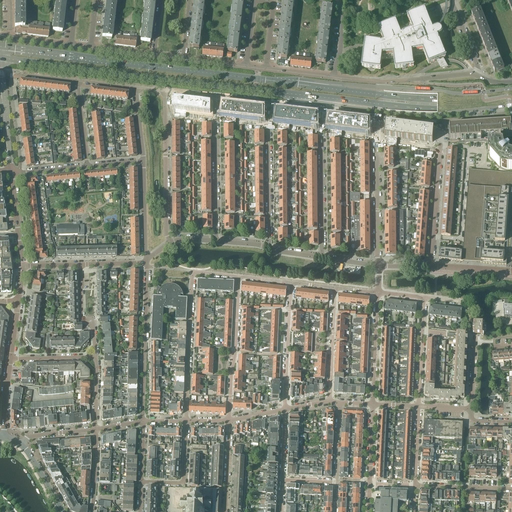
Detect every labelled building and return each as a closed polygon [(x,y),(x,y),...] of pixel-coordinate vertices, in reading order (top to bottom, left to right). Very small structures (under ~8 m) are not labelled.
[(24,0),(14,0),(15,11),(24,11),(24,0)] [(145,0),(144,10),(153,11),(154,0),(145,0)] [(205,2),(195,0),(193,16),(203,17),(205,2)] [(284,0),(283,9),(293,10),(293,0),(284,0)] [(65,2),(56,1),(54,17),(64,18),(64,12),(65,12),(65,9),(65,2)] [(234,3),(232,19),(241,21),(243,5),(234,3)] [(323,5),(321,19),(331,21),(332,7),(328,6),(328,5),(323,4),(323,6),(323,5)] [(113,22),(115,7),(106,6),(105,13),(104,13),(104,16),(104,21),(113,22)] [(486,24),(483,15),(480,8),(474,10),(475,11),(471,13),(477,28),(486,24)] [(293,10),(283,9),(281,25),(291,26),(293,10)] [(144,10),(142,25),(152,27),(153,11),(144,10)] [(446,57),(437,37),(439,36),(440,36),(441,35),(442,34),(442,33),(442,32),(442,31),(442,30),(441,29),(440,28),(439,28),(438,28),(437,28),(433,30),(428,19),(425,10),(407,17),(410,24),(405,26),(398,28),(396,21),(378,28),(381,36),(377,38),(373,38),(366,37),(364,47),(362,67),(380,69),(382,60),(394,59),(395,69),(414,66),(413,57),(425,55),(428,64),(446,57)] [(24,11),(15,11),(15,27),(22,27),(24,27),(24,11)] [(203,17),(193,16),(192,31),(201,32),(203,17)] [(64,18),(54,17),(52,31),(62,32),(62,27),(63,28),(63,25),(64,18)] [(232,19),(230,35),(239,36),(241,21),(232,19)] [(331,21),(321,19),(319,34),(329,35),(331,21)] [(112,38),(113,22),(104,21),(103,29),(102,32),(103,32),(102,36),(106,37),(106,38),(111,39),(111,37),(112,38)] [(492,39),(486,24),(477,28),(483,43),(492,39)] [(152,27),(142,25),(140,41),(150,42),(152,27)] [(281,25),(279,41),(289,42),(291,26),(281,25)] [(201,32),(192,31),(190,47),(194,47),(194,49),(199,49),(199,48),(201,32)] [(329,35),(319,34),(318,48),(327,49),(329,35)] [(239,36),(230,35),(228,51),(237,52),(239,36)] [(498,54),(492,39),(483,43),(489,58),(498,54)] [(289,42),(279,41),(277,57),(281,58),(281,59),(286,60),(287,58),(289,42)] [(327,49),(318,48),(316,62),(316,63),(321,64),(322,62),(326,63),(327,49)] [(505,71),(502,62),(498,54),(489,58),(495,73),(499,71),(499,73),(505,71)] [(173,98),(172,109),(175,110),(175,116),(186,118),(187,111),(211,114),(211,102),(173,98)] [(223,104),(222,115),(224,116),(224,121),(236,123),(237,117),(263,120),(263,109),(223,104)] [(277,110),(275,122),(278,122),(278,128),(289,130),(290,123),(317,127),(317,115),(277,110)] [(329,116),(328,128),(330,128),(330,135),(342,137),(343,130),(369,133),(369,121),(329,116)] [(511,121),(500,122),(495,122),(490,123),(485,123),(480,123),(472,124),(465,124),(457,125),(453,125),(449,125),(449,126),(445,125),(445,129),(449,129),(449,131),(448,142),(506,138),(506,136),(511,136),(511,121)] [(386,123),(384,136),(387,136),(387,147),(396,147),(398,138),(433,142),(434,128),(386,123)] [(211,133),(211,124),(203,124),(203,133),(211,133)] [(211,133),(203,133),(203,134),(202,134),(202,142),(210,142),(211,142),(211,133)] [(264,138),(255,138),(255,141),(252,142),(252,146),(258,146),(258,144),(264,144),(264,138)] [(488,143),(488,148),(490,154),(490,156),(500,167),(500,166),(499,169),(500,170),(504,168),(508,169),(511,169),(511,155),(511,154),(508,151),(509,151),(507,148),(504,150),(503,151),(501,149),(503,148),(502,144),(488,142),(488,143)] [(462,251),(461,261),(463,261),(463,258),(474,259),(479,259),(481,259),(481,262),(506,264),(506,263),(507,260),(507,259),(507,258),(507,256),(510,257),(511,256),(511,172),(499,171),(488,170),(469,169),(467,201),(463,249),(463,251),(462,251)] [(354,194),(350,194),(350,202),(351,202),(354,202),(360,202),(369,202),(369,194),(361,194),(354,194)] [(84,234),(84,225),(79,225),(79,222),(76,222),(76,225),(56,226),(57,236),(64,236),(84,235),(84,234)] [(9,249),(0,249),(0,292),(1,293),(10,293),(9,249)] [(97,283),(104,283),(106,283),(106,276),(105,273),(97,273),(97,283)] [(216,292),(216,280),(198,280),(197,291),(205,291),(205,294),(208,294),(208,291),(216,292)] [(216,280),(216,292),(223,292),(223,294),(226,295),(226,292),(234,292),(234,281),(216,280)] [(186,320),(187,298),(180,298),(181,295),(183,295),(183,296),(183,295),(183,293),(182,292),(182,291),(181,290),(180,289),(179,288),(178,287),(177,287),(176,286),(174,285),(173,285),(172,285),(171,285),(169,284),(169,285),(168,285),(167,285),(166,285),(165,286),(164,286),(163,287),(162,287),(162,288),(161,288),(160,289),(160,290),(159,292),(158,293),(158,294),(158,297),(153,296),(151,340),(162,341),(164,308),(167,308),(167,307),(173,308),(173,309),(176,309),(176,320),(186,320)] [(31,296),(29,309),(40,310),(42,298),(40,298),(38,297),(36,297),(34,297),(32,296),(31,296)] [(400,312),(401,302),(385,300),(384,310),(400,312)] [(401,302),(400,312),(416,314),(417,304),(401,302)] [(445,317),(446,307),(430,305),(429,315),(445,317)] [(511,318),(511,306),(503,306),(503,312),(504,312),(504,318),(509,318),(509,319),(511,318)] [(0,323),(8,324),(9,318),(6,314),(8,313),(6,310),(4,312),(1,308),(0,307),(0,323)] [(462,309),(446,307),(445,317),(461,319),(462,309)] [(40,310),(29,309),(28,320),(38,322),(40,310)] [(78,324),(78,318),(70,318),(70,322),(74,322),(74,331),(81,330),(81,324),(78,324)] [(28,320),(25,335),(35,337),(35,334),(36,334),(38,322),(28,320)] [(484,334),(484,323),(474,322),(473,326),(472,329),(473,329),(473,333),(484,334)] [(102,333),(110,332),(109,324),(102,325),(102,333)] [(110,332),(102,333),(103,340),(111,339),(110,332)] [(456,340),(456,343),(467,344),(467,340),(467,338),(467,337),(467,334),(467,333),(466,333),(460,332),(457,332),(456,332),(456,333),(456,334),(456,340)] [(74,339),(74,349),(80,348),(84,345),(85,347),(87,345),(86,343),(89,339),(89,333),(79,333),(79,339),(74,339)] [(35,337),(25,335),(25,339),(28,342),(26,344),(28,346),(30,345),(33,349),(39,350),(39,349),(40,346),(40,344),(40,342),(40,340),(35,339),(35,337)] [(62,349),(62,338),(49,338),(49,340),(50,342),(50,344),(50,346),(50,348),(50,349),(62,349)] [(74,349),(74,339),(74,338),(62,338),(62,349),(74,349)] [(111,347),(111,339),(103,340),(104,348),(111,347)] [(467,344),(456,343),(455,354),(466,355),(466,351),(468,351),(469,348),(466,348),(467,344)] [(111,347),(104,348),(104,355),(112,354),(111,347)] [(113,357),(119,357),(119,354),(116,354),(112,354),(104,355),(104,362),(113,362),(113,357)] [(314,363),(314,366),(325,366),(326,354),(315,354),(315,355),(315,356),(318,356),(318,358),(317,358),(317,360),(316,360),(316,363),(314,363)] [(455,354),(455,365),(466,365),(466,362),(468,362),(468,358),(466,358),(466,355),(455,354)] [(74,363),(74,372),(80,372),(80,381),(89,381),(88,378),(89,378),(89,371),(86,368),(88,366),(85,364),(84,366),(80,362),(74,363)] [(36,373),(36,363),(30,364),(26,367),(24,366),(22,368),(24,369),(21,373),(21,379),(22,379),(22,385),(31,384),(31,381),(31,379),(34,379),(34,377),(30,374),(30,373),(36,373)] [(466,365),(455,365),(454,376),(465,376),(465,372),(467,372),(468,369),(465,369),(466,365)] [(465,376),(454,376),(454,385),(454,387),(456,387),(465,387),(465,383),(467,383),(467,380),(465,380),(465,376)] [(426,385),(425,396),(431,396),(431,398),(432,400),(457,401),(458,400),(458,398),(464,398),(465,387),(456,387),(455,392),(434,391),(434,385),(426,385)] [(280,401),(281,397),(268,396),(268,397),(267,396),(263,396),(262,405),(280,402),(280,401)] [(507,404),(503,404),(503,406),(504,406),(503,415),(508,415),(508,417),(511,416),(511,398),(511,399),(511,398),(509,398),(509,403),(507,404)] [(18,411),(20,412),(22,412),(22,410),(20,409),(21,406),(12,405),(12,406),(11,408),(12,408),(12,411),(11,411),(11,420),(15,420),(15,419),(13,419),(13,417),(16,417),(16,416),(17,416),(17,415),(17,412),(18,412),(18,411)] [(431,420),(427,419),(426,421),(424,421),(423,437),(462,439),(463,423),(446,422),(446,421),(445,420),(444,420),(443,421),(443,422),(436,422),(436,421),(435,420),(432,420),(431,420)] [(502,429),(502,438),(502,440),(506,440),(508,442),(508,446),(510,446),(511,445),(511,436),(511,428),(511,427),(508,427),(508,429),(502,429)] [(126,432),(121,433),(120,441),(123,441),(124,441),(124,439),(126,439),(126,441),(135,441),(136,432),(134,431),(126,432)] [(279,441),(269,440),(268,448),(279,449),(279,443),(279,441)] [(267,449),(267,463),(267,464),(277,464),(278,459),(273,459),(273,454),(278,455),(278,450),(267,449)] [(64,478),(64,474),(64,473),(50,475),(54,484),(61,481),(66,478),(64,478)] [(61,481),(54,484),(55,484),(57,489),(69,482),(66,478),(61,481)] [(69,482),(57,489),(60,493),(68,488),(67,486),(70,484),(69,482)] [(133,486),(123,485),(123,486),(123,490),(120,490),(120,492),(123,492),(122,496),(119,496),(119,500),(122,501),(122,505),(119,504),(119,507),(122,507),(121,511),(125,511),(126,511),(132,511),(133,486)] [(157,497),(157,487),(149,486),(149,488),(147,488),(146,496),(151,496),(151,497),(157,497)] [(70,491),(68,488),(60,493),(62,497),(72,492),(71,490),(70,491)] [(200,488),(200,490),(203,490),(202,497),(209,497),(208,500),(211,500),(211,509),(208,509),(207,511),(220,511),(221,489),(200,488)] [(407,491),(380,489),(380,491),(381,493),(381,502),(376,501),(376,505),(375,505),(374,510),(376,510),(375,511),(396,511),(397,501),(408,502),(409,492),(407,491)] [(207,511),(208,509),(211,509),(211,500),(208,500),(209,497),(202,497),(203,490),(200,490),(190,490),(190,497),(183,496),(183,499),(180,499),(180,508),(183,508),(183,509),(182,511),(207,511)] [(72,492),(62,497),(65,502),(73,497),(73,496),(72,494),(74,493),(72,492)] [(78,500),(81,499),(79,496),(74,499),(73,497),(65,502),(67,506),(78,500)] [(146,496),(146,505),(156,506),(157,497),(151,497),(151,496),(146,496)] [(79,501),(78,500),(67,506),(70,510),(72,509),(78,505),(77,503),(79,501)] [(86,511),(87,507),(84,507),(84,506),(85,503),(83,502),(81,508),(79,511),(86,511)]
